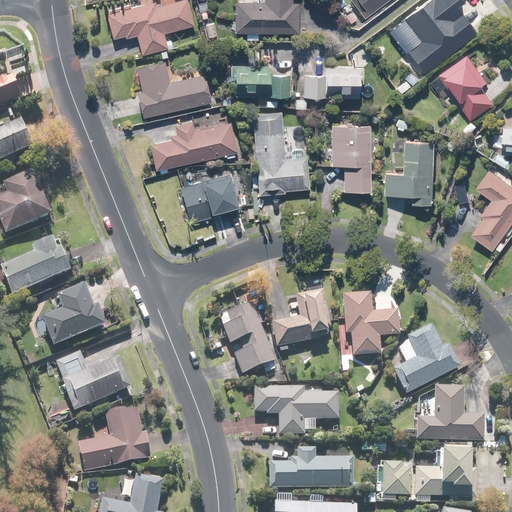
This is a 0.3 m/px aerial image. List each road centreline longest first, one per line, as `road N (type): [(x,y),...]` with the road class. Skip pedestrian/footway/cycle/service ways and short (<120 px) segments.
road 1 (residential): [(155,294),(263,246),(345,240),(443,278),(511,356)]
road 2 (residential): [(51,0),(61,63),(155,294)]
road 3 (residential): [(155,294),(201,417),(217,511)]
